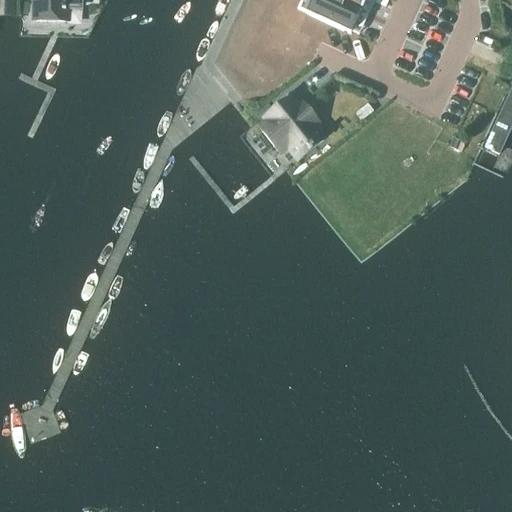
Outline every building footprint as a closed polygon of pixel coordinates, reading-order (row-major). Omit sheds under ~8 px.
[(0,0),(0,15),(1,15),(14,15),(14,16),(14,0),(0,0)] [(35,0),(35,23),(70,24),(70,9),(84,9),(83,0),(35,0)] [(332,0),(302,0),(297,11),(329,26),(350,36),(352,33),(361,13),(332,0)] [(332,0),(361,13),(366,0),(332,0)] [(511,91),(484,149),(498,156),(511,126),(511,91)] [(259,130),(272,146),(279,155),(288,148),(299,162),(324,142),(313,128),(318,124),(310,115),(303,106),(299,109),(290,99),(265,119),(268,122),(259,130)] [(367,105),(355,115),(361,123),(374,113),(367,105)]
